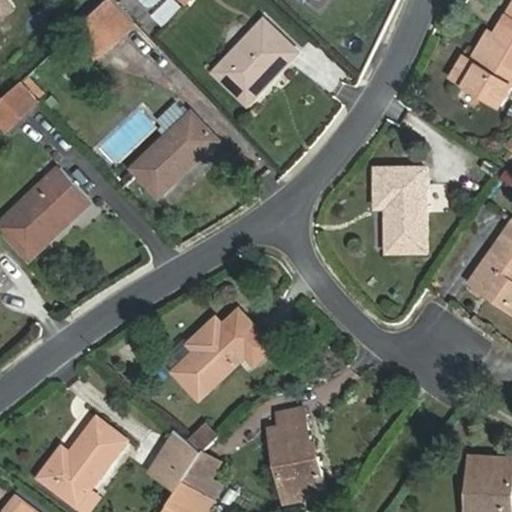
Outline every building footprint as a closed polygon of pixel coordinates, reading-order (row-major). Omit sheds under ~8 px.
[(0,0),(0,19),(15,9),(9,0),(0,0)] [(106,51),(138,21),(119,0),(111,0),(83,26),(106,51)] [(140,0),(153,9),(159,0),(140,0)] [(477,66),(469,60),(465,57),(453,76),(497,104),(511,80),(511,13),(495,38),(477,66)] [(299,51),(266,20),(218,71),(250,103),(299,51)] [(487,32),(469,60),(477,66),(495,38),(487,32)] [(36,100),(21,83),(0,102),(0,121),(5,127),(36,100)] [(121,178),(126,183),(138,171),(161,196),(219,141),(189,109),(186,112),(182,107),(176,101),(158,119),(163,124),(159,128),(166,136),(121,178)] [(511,136),(501,156),(511,161),(511,136)] [(430,248),(427,164),(377,167),(379,208),(389,208),(391,250),(430,248)] [(0,230),(28,261),(72,220),(67,212),(85,194),(61,168),(0,221),(0,230)] [(67,212),(72,220),(92,201),(85,194),(67,212)] [(500,290),(495,297),(511,308),(511,225),(479,276),(500,290)] [(474,283),(495,297),(500,290),(479,276),(474,283)] [(274,345),(241,308),(225,324),(218,316),(191,342),(199,350),(177,371),(204,397),(250,353),(256,361),(274,345)] [(316,459),(314,440),(308,406),(278,412),(281,428),(274,429),(289,506),(333,495),(326,457),(316,459)] [(81,504),(130,440),(102,417),(72,455),(64,447),(44,475),(81,504)] [(206,445),(220,432),(208,420),(192,434),(206,445)] [(192,434),(182,427),(157,467),(182,483),(185,478),(203,449),(206,445),(192,434)] [(322,439),(314,440),(316,459),(326,457),(322,439)] [(224,461),(203,449),(185,478),(216,497),(221,484),(215,480),(224,461)] [(479,488),(477,511),(511,511),(511,456),(472,454),(470,488),(479,488)] [(165,511),(208,511),(218,498),(216,497),(185,478),(182,483),(164,511),(165,511)] [(468,511),(477,511),(479,488),(470,488),(468,511)] [(47,511),(19,489),(3,509),(6,511),(47,511)]
